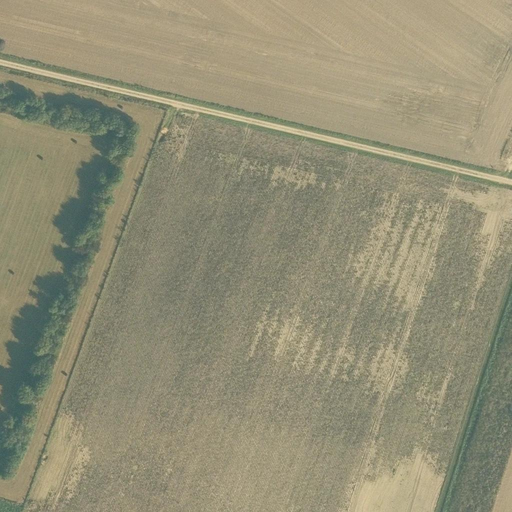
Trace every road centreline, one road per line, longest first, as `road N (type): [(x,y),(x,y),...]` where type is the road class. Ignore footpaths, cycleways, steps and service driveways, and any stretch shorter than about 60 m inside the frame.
road 1 (track): [(0,62),(511,183)]
road 2 (track): [(444,511),(511,297)]
